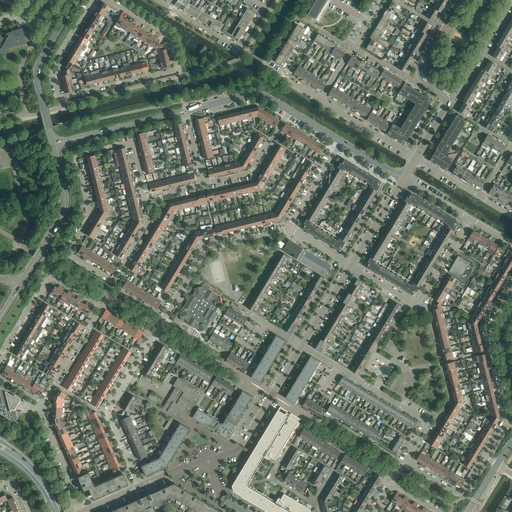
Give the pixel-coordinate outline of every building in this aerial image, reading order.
[(178,0),(175,6),(179,8),(184,0),(178,0)] [(190,0),(189,0),(184,0),(179,8),(184,11),(189,3),(190,0)] [(316,0),(308,15),(316,20),(328,0),(316,0)] [(396,8),(398,4),(391,0),(389,0),(387,4),(395,9),(395,10),(397,11),(398,10),(396,8)] [(490,10),(495,1),(492,0),(478,0),(477,2),(490,10)] [(194,1),(192,5),(189,3),(184,11),(188,14),(195,2),(194,1)] [(435,4),(433,7),(432,8),(438,11),(438,12),(440,13),(443,8),(435,3),(436,2),(433,1),(432,3),(435,4)] [(100,5),(99,5),(98,6),(106,11),(109,6),(102,2),(100,5)] [(195,7),(197,3),(195,2),(188,14),(193,16),(198,8),(195,7)] [(384,9),(386,10),(387,10),(392,14),(393,14),(395,10),(395,9),(387,4),(384,9)] [(97,8),(97,9),(96,12),(103,16),(106,11),(98,6),(97,8)] [(431,6),(428,10),(428,11),(436,16),(438,12),(438,11),(432,8),(433,7),(431,6)] [(202,7),(200,10),(198,8),(193,16),(197,19),(204,8),(202,7)] [(203,12),(205,9),(204,8),(197,19),(201,22),(206,14),(203,12)] [(256,13),(248,8),(246,11),(243,9),(242,11),(253,18),(256,13)] [(427,12),(425,16),(433,21),(436,16),(428,11),(428,10),(426,9),(425,11),(427,12)] [(392,19),(395,15),(393,14),(392,14),(387,10),(386,10),(384,15),(392,20),(391,21),(393,22),(395,20),(392,19)] [(241,12),(244,14),(243,17),(251,22),(253,18),(242,11),(241,12)] [(94,15),(93,15),(92,16),(100,21),(103,16),(96,12),(94,15)] [(211,12),(209,15),(206,14),(201,22),(206,24),(213,13),(211,12)] [(212,17),(214,14),(213,13),(206,24),(210,27),(215,19),(212,17)] [(392,20),(384,15),(381,19),(389,24),(391,21),(392,20)] [(91,17),(92,18),(90,21),(97,26),(100,21),(92,16),(91,17)] [(121,17),(120,16),(114,27),(119,30),(120,28),(125,20),(122,18),(121,17)] [(241,20),(237,18),(237,20),(248,27),(251,22),(243,17),(241,20)] [(220,18),(218,21),(215,19),(210,27),(214,30),(221,19),(220,18)] [(224,24),(221,22),(223,20),(221,19),(214,30),(219,32),(224,24)] [(389,24),(381,19),(378,24),(386,29),(385,30),(388,31),(389,29),(387,28),(389,24)] [(423,19),(420,23),(420,24),(428,29),(431,24),(423,19)] [(129,22),(128,22),(125,20),(120,28),(125,31),(130,22),(129,22)] [(236,21),(239,23),(237,26),(245,31),(248,27),(237,20),(236,21)] [(88,24),(87,25),(86,26),(94,31),(97,26),(90,21),(88,24)] [(131,24),(131,23),(130,22),(125,31),(130,33),(135,26),(131,24)] [(428,29),(420,24),(420,23),(418,22),(417,24),(419,25),(417,29),(425,33),(428,29)] [(386,29),(378,24),(375,29),(383,34),(385,30),(386,29)] [(303,33),(306,29),(298,25),(295,29),(303,34),(302,35),(304,37),(305,35),(303,33)] [(85,27),(86,28),(84,31),(91,36),(93,37),(96,32),(94,31),(86,26),(85,27)] [(139,27),(138,28),(135,26),(130,33),(129,35),(134,38),(140,28),(139,27)] [(235,29),(233,27),(232,29),(243,35),(245,31),(237,26),(235,29)] [(141,30),(141,29),(140,28),(134,38),(139,41),(140,39),(144,32),(141,30)] [(25,44),(24,39),(21,29),(12,32),(7,40),(0,36),(0,57),(10,55),(9,48),(25,44)] [(231,30),(234,32),(232,35),(240,40),(243,35),(232,29),(231,30)] [(303,34),(295,29),(292,34),(300,39),(302,35),(303,34)] [(383,34),(375,29),(372,33),(380,38),(380,39),(382,41),(383,39),(381,37),(383,34)] [(427,34),(425,33),(417,29),(415,32),(417,34),(416,35),(424,39),(427,34)] [(82,34),(81,34),(80,36),(88,41),(91,36),(84,31),(82,34)] [(148,33),(147,34),(144,32),(140,39),(145,42),(150,34),(148,33)] [(424,39),(416,35),(417,34),(415,32),(413,34),(416,35),(414,39),(421,44),(424,39)] [(511,36),(505,32),(502,36),(509,41),(511,36)] [(314,41),(317,44),(318,44),(323,36),(318,33),(314,41)] [(369,38),(372,40),(372,39),(378,43),(380,39),(380,38),(372,33),(369,38)] [(151,36),(151,35),(150,34),(145,42),(149,45),(154,38),(151,36)] [(300,39),(292,34),(289,39),(297,43),(296,44),(299,46),(300,44),(298,42),(300,39)] [(79,37),(80,38),(78,41),(85,46),(88,41),(80,36),(79,37)] [(323,47),(328,39),(323,36),(318,44),(317,44),(316,46),(318,47),(319,45),(323,47)] [(509,41),(502,36),(499,41),(507,45),(509,41)] [(162,45),(158,43),(159,41),(154,38),(149,45),(156,49),(162,45)] [(297,43),(289,39),(286,43),(294,48),(296,44),(297,43)] [(328,50),(332,42),(328,39),(323,47),(327,49),(328,50)] [(377,48),(380,44),(378,43),(372,39),(372,40),(369,44),(377,49),(376,50),(379,51),(380,49),(377,48)] [(421,44),(414,39),(411,43),(411,44),(419,49),(421,44)] [(76,44),(75,44),(74,45),(83,50),(85,52),(88,47),(85,46),(78,41),(76,44)] [(419,49),(411,44),(411,43),(409,41),(408,43),(410,45),(408,49),(416,53),(419,49)] [(496,46),(498,47),(504,50),(507,45),(499,41),(496,46)] [(336,47),(337,45),(332,42),(328,50),(327,49),(325,52),(327,53),(329,50),(332,53),(336,47)] [(294,48),(286,43),(283,48),(291,53),(291,54),(293,55),(294,53),(292,52),(294,48)] [(374,54),(376,50),(377,49),(369,44),(366,49),(374,54)] [(74,47),(74,48),(72,51),(80,55),(83,50),(74,45),(74,47)] [(166,49),(163,50),(162,45),(156,49),(154,51),(155,55),(158,54),(158,57),(167,55),(166,49)] [(331,55),(335,57),(336,58),(340,50),(336,47),(332,53),(331,55)] [(506,51),(504,50),(498,47),(495,51),(503,56),(506,51)] [(291,53),(283,48),(281,52),(289,57),(291,54),(291,53)] [(408,49),(406,52),(405,53),(413,58),(416,53),(408,49)] [(338,59),(341,61),(345,53),(340,50),(336,58),(335,57),(333,59),(335,60),(336,61),(338,59)] [(70,54),(69,54),(68,55),(77,60),(80,55),(72,51),(70,54)] [(413,58),(405,53),(406,52),(403,51),(402,53),(404,54),(402,58),(410,63),(413,58)] [(492,56),(500,61),(503,56),(495,51),(492,56)] [(289,57),(281,52),(278,57),(286,62),(285,63),(288,64),(289,62),(286,61),(289,57)] [(68,56),(68,57),(66,60),(74,65),(77,60),(68,55),(68,56)] [(347,64),(351,67),(352,67),(357,59),(352,56),(347,64)] [(283,67),(285,63),(286,62),(278,57),(275,62),(283,67)] [(410,63),(402,58),(400,62),(399,62),(407,67),(410,63)] [(148,70),(145,59),(139,60),(140,63),(142,72),(144,72),(144,71),(148,70)] [(353,68),(357,70),(358,68),(361,62),(357,59),(352,67),(351,67),(349,69),(351,70),(353,68)] [(65,67),(62,71),(69,72),(72,72),(74,69),(72,68),(74,65),(66,60),(63,66),(65,67)] [(366,62),(362,60),(361,62),(358,68),(362,71),(367,63),(366,62)] [(367,74),(372,66),(368,63),(369,61),(368,60),(366,62),(367,63),(362,71),(367,74)] [(396,67),(404,72),(407,67),(399,62),(400,62),(398,60),(397,62),(399,63),(396,67)] [(497,65),(490,60),(487,65),(494,70),(497,65)] [(169,63),(169,62),(169,61),(160,63),(161,69),(170,67),(169,63)] [(129,75),(130,75),(131,75),(129,65),(128,63),(123,64),(123,67),(126,75),(129,75)] [(494,70),(487,65),(484,70),(491,74),(494,70)] [(303,68),(299,66),(294,74),(299,76),(304,69),(305,69),(306,67),(304,66),(303,68)] [(371,76),(376,68),(375,68),(372,66),(367,74),(371,76)] [(376,79),(381,71),(377,69),(379,67),(377,66),(375,68),(376,68),(371,76),(376,79)] [(107,71),(106,69),(101,70),(103,81),(104,81),(105,81),(105,80),(107,80),(108,81),(109,80),(107,71)] [(304,69),(299,76),(304,79),(308,71),(305,69),(304,69)] [(379,77),(383,80),(384,80),(389,72),(384,69),(379,77)] [(484,70),(482,69),(480,73),(489,79),(491,74),(484,70)] [(99,83),(100,82),(103,81),(101,70),(95,71),(96,74),(98,83),(99,83)] [(64,76),(61,76),(63,82),(71,80),(69,72),(62,71),(64,76)] [(308,71),(304,79),(308,82),(313,74),(314,75),(315,72),(314,71),(312,74),(308,71)] [(98,83),(96,74),(95,74),(95,72),(93,72),(92,72),(90,73),(90,75),(92,84),(93,84),(94,84),(94,83),(96,83),(97,83),(98,83)] [(389,83),(394,75),(389,72),(384,80),(383,80),(382,82),(384,83),(385,81),(389,83)] [(92,84),(90,75),(89,75),(89,74),(88,74),(87,73),(86,74),(85,74),(85,75),(85,76),(83,77),(85,86),(88,85),(89,84),(91,84),(92,84)] [(489,79),(480,73),(477,78),(484,83),(486,84),(489,79)] [(313,74),(308,82),(313,85),(318,77),(314,75),(313,74)] [(394,86),(398,78),(394,75),(389,83),(393,85),(394,86)] [(318,77),(313,85),(317,88),(322,80),(323,80),(325,78),(323,77),(321,79),(318,77)] [(398,89),(403,81),(398,78),(394,86),(393,85),(391,88),(393,89),(395,86),(398,89)] [(481,87),(484,83),(477,78),(474,83),(481,87)] [(327,83),(323,80),(322,80),(317,88),(322,91),(327,83)] [(405,83),(398,93),(416,104),(401,128),(393,124),(387,134),(405,144),(411,134),(432,100),(422,94),(405,83)] [(483,88),(481,87),(474,83),(471,87),(478,92),(481,93),(483,88)] [(337,89),(333,87),(329,94),(334,97),(338,90),(339,90),(341,88),(339,87),(337,89)] [(478,92),(471,87),(468,92),(476,97),(478,92)] [(338,90),(334,97),(338,100),(343,92),(339,90),(338,90)] [(343,92),(338,100),(343,103),(348,95),(349,96),(350,93),(348,92),(347,95),(343,92)] [(476,97),(468,92),(465,97),(473,101),(476,97)] [(502,100),(509,104),(511,99),(505,95),(503,94),(500,99),(502,100)] [(348,95),(343,103),(347,106),(352,98),(349,96),(348,95)] [(463,102),(464,103),(464,102),(470,106),(473,101),(465,97),(463,102)] [(352,98),(347,106),(352,109),(357,101),(358,101),(359,99),(357,98),(356,100),(352,98)] [(497,103),(506,109),(509,104),(502,100),(500,99),(497,103)] [(357,101),(352,109),(357,111),(361,104),(358,101),(357,101)] [(472,107),(470,106),(464,102),(464,103),(462,107),(469,111),(472,107)] [(361,104),(357,111),(361,114),(366,106),(367,107),(368,104),(367,103),(365,106),(361,104)] [(494,108),(504,114),(506,109),(497,103),(494,108)] [(371,109),(367,107),(366,106),(361,114),(366,117),(371,109)] [(261,119),(265,111),(259,107),(251,109),(253,117),(257,116),(261,119)] [(459,112),(466,116),(469,111),(462,107),(459,112)] [(491,112),(501,118),(504,114),(494,108),(491,112)] [(265,111),(261,119),(266,122),(270,114),(265,111)] [(375,115),(371,112),(367,120),(372,123),(376,115),(377,116),(379,113),(377,112),(375,115)] [(489,117),(498,123),(501,118),(491,112),(489,117)] [(271,124),(275,117),(270,114),(266,122),(271,124)] [(376,115),(372,123),(376,126),(381,118),(377,116),(376,115)] [(448,170),(449,168),(454,160),(446,156),(462,129),(464,127),(467,121),(457,115),(436,149),(436,150),(430,160),(448,170)] [(276,128),(280,120),(275,117),(271,124),(276,128)] [(486,122),(495,127),(498,123),(489,117),(486,122)] [(381,118),(376,126),(381,129),(386,121),(388,119),(386,118),(385,120),(381,118)] [(390,124),(386,121),(381,129),(386,132),(390,124)] [(483,127),(492,132),(495,127),(486,122),(483,127)] [(286,124),(281,131),(287,134),(291,127),(286,124)] [(291,137),(296,130),(291,127),(287,134),(291,137)] [(296,140),(301,133),(296,130),(291,137),(296,140)] [(264,138),(257,133),(254,138),(261,143),(264,138)] [(301,143),(306,136),(301,133),(296,140),(301,143)] [(488,135),(482,145),(487,148),(493,138),(488,135)] [(306,136),(301,143),(306,146),(311,139),(306,136)] [(261,143),(254,138),(251,143),(258,148),(261,143)] [(493,138),(487,148),(491,150),(497,141),(493,138)] [(311,139),(306,146),(311,149),(315,141),(311,139)] [(315,141),(311,149),(316,152),(320,144),(315,141)] [(497,141),(491,150),(496,153),(497,151),(502,144),(497,141)] [(151,143),(148,144),(140,146),(141,151),(152,149),(151,143)] [(258,148),(251,143),(248,148),(255,153),(258,148)] [(321,155),(325,148),(320,144),(316,152),(321,155)] [(502,154),(507,147),(502,144),(497,151),(502,154)] [(286,149),(279,145),(276,150),(283,154),(286,149)] [(189,151),(187,146),(179,148),(176,149),(177,154),(180,153),(189,151)] [(255,153),(248,148),(245,153),(252,158),(255,153)] [(143,157),(151,155),(154,154),(152,149),(141,151),(143,157)] [(273,155),(280,159),(283,154),(276,150),(273,155)] [(245,153),(242,158),(249,162),(252,158),(245,153)] [(117,156),(114,157),(116,162),(118,161),(127,159),(125,154),(117,156)] [(270,159),(277,164),(280,159),(273,155),(270,159)] [(249,162),(242,158),(240,161),(236,162),(238,171),(245,169),(249,162)] [(347,173),(370,187),(377,191),(382,181),(343,158),(338,167),(345,172),(347,173)] [(267,164),(274,169),(277,164),(270,159),(267,164)] [(314,164),(307,159),(304,164),(311,169),(314,164)] [(454,171),(452,173),(457,176),(462,169),(463,166),(457,162),(452,170),(454,171)] [(264,169),(271,174),(274,169),(267,164),(264,169)] [(304,164),(301,169),(308,174),(311,169),(304,164)] [(345,172),(338,167),(335,172),(342,177),(344,178),(347,173),(345,172)] [(261,174),(268,179),(271,174),(264,169),(261,174)] [(301,169),(298,174),(305,179),(308,174),(301,169)] [(466,171),(462,169),(457,176),(462,179),(466,171)] [(466,171),(462,179),(466,182),(472,172),(468,169),(466,171)] [(342,177),(335,172),(332,177),(339,182),(342,177)] [(471,185),(472,183),(476,175),(477,174),(472,172),(466,182),(471,185)] [(258,179),(265,183),(268,179),(261,174),(258,179)] [(295,179),(302,184),(305,179),(298,174),(295,179)] [(472,183),(477,186),(481,178),(476,175),(472,183)] [(339,182),(332,177),(329,182),(336,186),(339,182)] [(481,188),(486,181),(481,178),(477,186),(481,188)] [(265,183),(258,179),(256,182),(252,183),(254,192),(261,190),(265,183)] [(292,184),(299,188),(302,184),(295,179),(292,184)] [(336,186),(329,182),(326,187),(333,191),(336,186)] [(495,183),(489,193),(494,196),(499,186),(500,186),(495,183)] [(289,189),(296,193),(299,188),(292,184),(289,189)] [(498,199),(503,191),(504,189),(499,186),(494,196),(498,199)] [(333,191),(326,187),(322,194),(327,198),(327,197),(328,195),(330,196),(333,191)] [(377,191),(370,187),(367,191),(374,196),(377,191)] [(286,194),(293,198),(296,193),(289,189),(286,194)] [(374,196),(367,191),(364,196),(371,201),(374,196)] [(507,194),(503,191),(498,199),(503,201),(507,194)] [(412,206),(446,226),(454,231),(459,222),(454,218),(452,217),(417,196),(418,196),(415,195),(410,192),(405,201),(412,206)] [(507,204),(511,196),(511,193),(509,192),(507,194),(503,201),(507,204)] [(209,200),(209,203),(215,201),(213,193),(206,195),(205,195),(206,201),(208,201),(209,200)] [(283,199),(290,203),(293,198),(286,194),(283,199)] [(327,198),(322,194),(318,199),(326,204),(329,199),(327,198)] [(371,201),(364,196),(361,201),(368,206),(371,201)] [(280,203),(287,208),(290,203),(283,199),(280,203)] [(316,204),(323,209),(326,204),(318,199),(316,204)] [(368,206),(361,201),(358,206),(365,210),(368,206)] [(402,206),(409,210),(412,206),(405,201),(402,206)] [(179,210),(177,202),(169,204),(165,210),(173,215),(175,211),(179,210)] [(277,208),(284,213),(287,208),(280,203),(277,208)] [(325,210),(323,209),(316,204),(313,209),(320,214),(322,215),(325,210)] [(107,205),(99,207),(100,211),(98,215),(105,219),(109,213),(107,205)] [(362,217),(365,210),(358,206),(355,205),(352,210),(357,212),(356,214),(355,215),(361,218),(362,217)] [(399,211),(406,215),(409,210),(402,206),(399,211)] [(284,213),(277,208),(275,212),(271,213),(273,221),(280,219),(284,213)] [(320,214),(313,209),(310,214),(317,219),(320,214)] [(173,215),(165,210),(162,215),(170,220),(173,215)] [(396,216),(403,220),(406,215),(399,211),(396,216)] [(317,219),(310,214),(307,219),(314,223),(317,219)] [(355,215),(353,214),(350,219),(358,223),(361,218),(355,215)] [(105,219),(98,215),(95,220),(102,224),(105,219)] [(131,224),(138,229),(142,222),(140,215),(132,217),(133,221),(131,224)] [(159,220),(167,225),(170,220),(162,215),(159,220)] [(393,221),(400,225),(403,220),(396,216),(393,221)] [(306,231),(306,232),(308,234),(309,232),(333,247),(332,248),(335,250),(335,249),(340,252),(346,243),(338,238),(339,238),(314,223),(307,219),(301,228),(306,231)] [(347,224),(355,228),(358,223),(350,219),(347,224)] [(102,224),(95,220),(92,225),(99,229),(102,224)] [(167,225),(159,220),(157,225),(164,229),(167,225)] [(400,225),(393,221),(390,225),(397,230),(400,225)] [(138,229),(131,224),(128,229),(135,234),(138,229)] [(355,228),(347,224),(344,228),(352,233),(355,228)] [(99,229),(92,225),(89,229),(96,234),(99,229)] [(154,230),(161,234),(164,229),(157,225),(154,230)] [(215,229),(213,230),(215,235),(215,236),(216,235),(223,233),(221,225),(215,227),(216,229),(215,229)] [(392,234),(394,235),(397,230),(390,225),(386,232),(385,233),(391,236),(391,235),(392,234)] [(446,226),(443,231),(451,235),(454,231),(446,226)] [(352,233),(344,228),(341,233),(349,238),(352,233)] [(86,234),(93,239),(96,234),(89,229),(86,234)] [(125,234),(132,239),(135,234),(128,229),(125,234)] [(161,234),(154,230),(151,235),(158,239),(161,234)] [(203,238),(201,230),(194,232),(190,238),(197,243),(199,239),(203,238)] [(478,232),(477,232),(476,232),(473,230),(467,240),(472,244),(474,241),(479,233),(478,232)] [(451,235),(443,231),(440,236),(448,240),(451,235)] [(341,233),(339,238),(338,238),(346,243),(349,238),(341,233)] [(390,242),(393,237),(391,236),(385,233),(382,238),(390,242)] [(481,235),(480,235),(480,234),(479,233),(474,241),(479,244),(483,236),(481,235)] [(132,239),(125,234),(122,239),(129,243),(132,239)] [(148,240),(155,244),(158,239),(151,235),(148,240)] [(448,240),(440,236),(437,241),(445,245),(448,240)] [(487,238),(486,238),(485,238),(483,236),(479,244),(484,247),(489,239),(487,238)] [(197,243),(190,238),(187,243),(194,248),(197,243)] [(379,243),(387,247),(390,242),(382,238),(379,243)] [(119,244),(126,248),(129,243),(122,239),(119,244)] [(491,241),(490,241),(490,240),(489,239),(484,247),(489,250),(493,242),(491,241)] [(155,244),(148,240),(145,244),(152,249),(155,244)] [(282,251),(297,260),(304,248),(303,248),(303,249),(302,248),(302,249),(300,248),(301,247),(296,244),(296,245),(294,244),(294,243),(294,244),(294,243),(289,240),(282,251)] [(445,245),(437,241),(434,246),(442,250),(445,245)] [(492,255),(499,245),(497,244),(496,244),(495,244),(493,242),(489,250),(487,252),(492,255)] [(194,248),(187,243),(184,248),(191,253),(194,248)] [(376,248),(384,252),(387,247),(379,243),(376,248)] [(126,248),(119,244),(116,249),(123,253),(126,248)] [(142,249),(149,254),(152,249),(145,244),(142,249)] [(82,245),(77,253),(82,256),(87,249),(82,245)] [(442,250),(434,246),(431,251),(439,255),(442,250)] [(191,253),(184,248),(181,253),(188,257),(191,253)] [(373,253),(381,257),(384,252),(376,248),(373,253)] [(87,259),(92,251),(87,249),(82,256),(87,259)] [(113,254),(120,258),(123,253),(116,249),(113,254)] [(149,254),(142,249),(139,254),(146,259),(149,254)] [(332,265),(306,250),(299,261),(325,277),(332,265)] [(92,262),(97,254),(92,251),(87,259),(92,262)] [(431,251),(428,256),(430,257),(430,258),(429,259),(434,262),(435,262),(439,255),(431,251)] [(289,257),(282,252),(279,257),(286,262),(289,257)] [(188,257),(181,253),(178,258),(185,262),(188,257)] [(370,257),(378,262),(381,257),(373,253),(370,257)] [(97,254),(92,262),(97,265),(102,257),(97,254)] [(136,259),(143,264),(146,259),(139,254),(136,259)] [(475,266),(458,255),(456,259),(457,259),(457,261),(455,260),(449,271),(466,282),(475,266)] [(102,257),(97,265),(102,268),(106,260),(102,257)] [(276,262),(284,266),(286,262),(279,257),(276,262)] [(412,282),(378,262),(370,257),(365,266),(414,296),(419,287),(412,283),(412,282)] [(185,262),(178,258),(175,263),(182,267),(185,262)] [(429,259),(427,258),(424,263),(431,268),(434,262),(429,259)] [(143,264),(136,259),(133,264),(140,268),(143,264)] [(106,260),(102,268),(107,271),(111,263),(106,260)] [(273,266),(281,271),(284,266),(276,262),(273,266)] [(112,274),(116,266),(111,263),(107,271),(112,274)] [(182,267),(175,263),(172,268),(180,272),(182,267)] [(421,268),(428,273),(431,268),(424,263),(421,268)] [(510,270),(510,269),(511,269),(511,267),(504,263),(501,267),(509,272),(510,270)] [(130,269),(137,274),(140,268),(133,264),(130,269)] [(270,271),(278,276),(281,271),(273,266),(270,271)] [(507,276),(507,275),(507,274),(509,272),(501,267),(498,272),(506,277),(507,276)] [(180,272),(172,268),(169,273),(177,277),(180,272)] [(418,273),(425,277),(428,273),(421,268),(418,273)] [(268,275),(275,280),(278,276),(270,271),(268,275)] [(505,279),(506,278),(506,277),(498,272),(496,271),(493,276),(495,277),(503,282),(504,280),(505,279)] [(177,277),(169,273),(166,277),(174,282),(177,277)] [(325,278),(317,273),(314,278),(322,283),(325,278)] [(415,278),(422,282),(425,277),(418,273),(415,278)] [(457,279),(449,274),(448,277),(447,278),(446,278),(445,279),(454,284),(457,279)] [(265,280),(272,285),(275,280),(268,275),(265,280)] [(174,282),(166,277),(163,282),(171,287),(174,282)] [(501,286),(501,285),(502,284),(503,282),(495,277),(492,282),(500,287),(501,286)] [(311,283),(319,287),(322,283),(314,278),(311,283)] [(415,278),(412,282),(412,283),(419,287),(422,282),(415,278)] [(365,284),(358,279),(355,284),(362,289),(365,284)] [(445,280),(445,281),(444,282),(443,284),(451,289),(454,284),(445,279),(445,280)] [(127,280),(123,288),(128,291),(132,283),(127,280)] [(272,285),(265,280),(262,285),(270,289),(272,285)] [(160,287),(168,292),(171,287),(163,282),(160,287)] [(498,290),(498,289),(499,288),(500,288),(500,287),(492,282),(489,287),(497,291),(498,290)] [(133,294),(137,286),(132,283),(128,291),(133,294)] [(308,287),(316,292),(319,287),(311,283),(308,287)] [(210,287),(205,284),(203,286),(202,287),(202,286),(202,287),(195,288),(195,291),(192,295),(191,294),(184,307),(185,308),(182,312),(180,313),(181,320),(186,319),(186,321),(188,323),(187,324),(194,328),(194,327),(197,329),(199,329),(200,331),(207,330),(207,327),(211,321),(213,322),(218,313),(216,312),(220,306),(222,305),(221,298),(218,298),(217,296),(214,294),(215,293),(209,290),(210,287)] [(352,289),(359,293),(362,289),(355,284),(352,289)] [(453,290),(451,289),(443,284),(442,286),(441,287),(440,288),(440,289),(448,294),(450,295),(453,290)] [(55,286),(50,294),(55,297),(61,286),(59,285),(57,288),(55,286)] [(270,289),(262,285),(259,289),(267,294),(270,289)] [(61,290),(63,288),(61,286),(55,297),(59,300),(64,292),(61,290)] [(138,297),(142,289),(137,286),(133,294),(138,297)] [(484,291),(486,292),(495,297),(495,295),(495,294),(497,291),(489,287),(487,286),(484,291)] [(305,292),(313,297),(316,292),(308,287),(305,292)] [(143,300),(147,292),(142,289),(138,297),(143,300)] [(267,294),(259,289),(256,294),(264,299),(267,294)] [(349,293),(357,298),(359,293),(352,289),(349,293)] [(439,290),(439,291),(438,292),(437,294),(445,299),(448,294),(440,289),(439,290)] [(68,291),(67,294),(64,292),(59,300),(64,303),(70,292),(68,291)] [(71,296),(72,293),(70,292),(64,303),(69,305),(73,298),(71,296)] [(147,292),(143,300),(147,303),(152,295),(147,292)] [(303,297),(310,301),(313,297),(305,292),(303,297)] [(492,299),(493,298),(494,298),(495,297),(486,292),(484,297),(491,301),(492,299)] [(346,298),(354,302),(357,298),(349,293),(346,298)] [(264,299),(256,294),(254,299),(261,303),(264,299)] [(445,299),(437,294),(434,299),(436,300),(434,305),(441,306),(445,299)] [(152,295),(147,303),(152,306),(157,298),(152,295)] [(78,296),(76,299),(73,298),(69,305),(73,308),(80,298),(78,296)] [(300,301),(308,306),(310,301),(303,297),(300,301)] [(489,305),(489,304),(490,303),(491,301),(484,297),(481,302),(489,306),(489,305)] [(80,302),(82,299),(80,298),(73,308),(78,311),(82,303),(80,302)] [(157,309),(158,307),(162,301),(157,298),(152,306),(157,309)] [(343,302),(351,307),(354,302),(346,298),(343,302)] [(261,303),(254,299),(251,303),(258,308),(261,303)] [(400,305),(393,300),(390,305),(397,310),(400,305)] [(489,306),(481,302),(478,300),(476,305),(478,306),(485,311),(486,309),(487,308),(488,308),(489,306)] [(308,306),(300,301),(297,306),(305,311),(308,306)] [(42,304),(43,305),(42,308),(49,312),(52,308),(43,302),(42,304)] [(87,302),(85,305),(82,303),(78,311),(82,314),(89,303),(87,302)] [(341,307),(348,312),(351,307),(343,302),(341,307)] [(87,317),(92,309),(89,307),(91,304),(89,303),(82,314),(87,317)] [(248,308),(255,313),(258,308),(251,303),(248,308)] [(387,310),(394,314),(397,310),(390,305),(387,310)] [(443,313),(441,306),(434,305),(435,309),(432,310),(434,316),(443,313)] [(305,311),(297,306),(294,311),(302,315),(305,311)] [(484,315),(483,315),(483,314),(484,313),(485,311),(478,306),(475,311),(483,316),(484,315)] [(229,307),(224,315),(229,318),(234,310),(229,307)] [(338,312),(345,316),(348,312),(341,307),(338,312)] [(40,310),(39,310),(38,312),(47,317),(49,312),(42,308),(40,310)] [(106,310),(101,317),(106,320),(110,313),(106,310)] [(234,321),(238,313),(234,310),(229,318),(234,321)] [(299,320),(302,315),(294,311),(293,310),(292,311),(293,312),(291,315),(299,320)] [(384,314),(392,319),(394,314),(387,310),(384,314)] [(480,319),(481,318),(482,317),(482,318),(483,316),(475,311),(472,316),(479,321),(480,319)] [(37,314),(38,314),(36,317),(44,322),(47,317),(38,312),(37,314)] [(345,316),(338,312),(335,316),(343,321),(345,316)] [(110,313),(106,320),(110,323),(115,315),(110,313)] [(238,313),(234,321),(238,324),(243,316),(238,313)] [(381,319),(389,324),(392,319),(384,314),(381,319)] [(115,315),(110,323),(115,326),(120,318),(115,315)] [(299,320),(291,315),(289,320),(296,324),(299,320)] [(243,326),(248,319),(243,316),(238,324),(243,326)] [(343,321),(335,316),(332,321),(340,326),(343,321)] [(479,321),(472,316),(468,323),(477,324),(479,321)] [(34,320),(33,319),(32,321),(41,326),(44,322),(36,317),(34,320)] [(120,318),(115,326),(120,329),(124,321),(120,318)] [(286,324),(294,329),(296,324),(289,320),(288,320),(285,318),(283,322),(286,324)] [(448,324),(447,318),(444,319),(435,321),(435,323),(436,323),(436,324),(437,327),(445,325),(448,324)] [(378,324),(386,328),(389,324),(381,319),(378,324)] [(80,327),(83,329),(84,327),(74,320),(71,325),(78,330),(80,327)] [(41,326),(32,321),(31,323),(32,324),(30,326),(41,332),(43,328),(41,326)] [(124,321),(120,329),(124,332),(129,324),(124,321)] [(340,326),(332,321),(329,325),(337,330),(340,326)] [(467,331),(470,330),(478,328),(477,324),(468,323),(465,323),(467,331)] [(71,325),(68,324),(65,328),(66,329),(68,330),(78,336),(80,334),(77,333),(78,330),(71,325)] [(129,324),(124,332),(129,334),(134,327),(129,324)] [(283,329),(291,334),(294,329),(286,324),(283,329)] [(376,328),(383,333),(386,328),(378,324),(376,328)] [(449,329),(448,324),(445,325),(437,327),(437,329),(438,330),(437,331),(437,332),(447,330),(449,329)] [(337,330),(329,325),(327,330),(334,335),(337,330)] [(29,329),(28,328),(27,330),(38,337),(41,332),(30,326),(29,329)] [(134,327),(129,334),(134,337),(138,329),(134,327)] [(373,333),(381,338),(383,333),(376,328),(373,333)] [(66,329),(63,333),(65,334),(73,339),(74,337),(77,338),(78,336),(68,330),(66,329)] [(138,340),(143,332),(138,329),(134,337),(138,340)] [(25,332),(26,333),(25,335),(33,340),(35,342),(38,337),(27,330),(25,332)] [(334,335),(327,330),(324,335),(332,339),(334,335)] [(104,335),(96,331),(93,336),(101,340),(104,335)] [(214,332),(209,340),(214,343),(219,335),(214,332)] [(246,370),(245,371),(244,373),(261,383),(265,376),(266,377),(268,374),(267,374),(274,362),(275,363),(276,361),(275,360),(282,348),(283,349),(285,347),(283,346),(286,341),(272,332),(269,337),(274,340),(253,375),(246,370)] [(63,333),(60,338),(62,339),(73,346),(74,344),(71,342),(73,339),(65,334),(63,333)] [(381,338),(373,333),(370,337),(378,342),(381,338)] [(23,338),(22,337),(21,339),(30,345),(33,340),(25,335),(23,338)] [(219,346),(223,338),(219,335),(214,343),(219,346)] [(332,339),(324,335),(321,339),(329,344),(332,339)] [(90,340),(98,345),(101,340),(93,336),(90,340)] [(378,342),(370,337),(367,342),(375,347),(378,342)] [(223,338),(219,346),(223,348),(228,341),(223,338)] [(20,341),(21,342),(19,345),(27,349),(30,351),(32,347),(30,346),(31,345),(30,345),(21,339),(20,341)] [(69,346),(72,347),(73,346),(62,339),(59,344),(67,348),(69,346)] [(329,344),(321,339),(318,344),(326,349),(329,344)] [(87,345),(95,349),(98,345),(90,340),(87,345)] [(228,351),(233,344),(228,341),(223,348),(228,351)] [(375,347),(367,342),(364,347),(372,351),(375,347)] [(68,353),(66,351),(67,348),(59,344),(57,348),(67,355),(68,353)] [(169,348),(161,344),(159,349),(166,353),(169,348)] [(315,349),(323,354),(326,349),(318,344),(315,349)] [(18,347),(17,347),(15,349),(24,354),(27,349),(19,345),(18,347)] [(85,349),(92,354),(95,349),(87,345),(85,349)] [(475,353),(484,351),(483,348),(483,347),(483,346),(483,345),(474,347),(475,353)] [(131,352),(123,347),(121,352),(128,357),(131,352)] [(372,351),(364,347),(362,351),(369,356),(372,351)] [(63,355),(66,357),(67,355),(57,348),(54,353),(62,358),(63,355)] [(14,351),(15,351),(14,354),(21,359),(24,354),(15,349),(14,351)] [(82,354),(89,359),(92,354),(85,349),(82,354)] [(156,353),(164,358),(166,353),(159,349),(156,353)] [(369,356),(362,351),(359,356),(367,361),(369,356)] [(118,357),(125,362),(128,357),(121,352),(118,357)] [(231,352),(226,360),(231,363),(236,355),(231,352)] [(63,362),(60,360),(62,358),(54,353),(51,358),(62,364),(63,362)] [(153,358),(161,362),(164,358),(156,353),(153,358)] [(79,359),(87,363),(89,359),(82,354),(79,359)] [(486,360),(485,354),(476,356),(478,362),(486,360)] [(181,355),(176,363),(181,366),(186,358),(181,355)] [(236,366),(241,358),(236,355),(231,363),(236,366)] [(290,391),(288,390),(287,392),(288,393),(285,398),(300,407),(303,402),(298,399),(319,364),(326,369),(328,366),(311,356),(307,363),(305,362),(304,364),(305,365),(298,377),(297,376),(296,378),(297,379),(290,391)] [(367,361),(359,356),(356,361),(364,365),(367,361)] [(115,361),(123,366),(125,362),(118,357),(115,361)] [(58,364),(60,366),(62,364),(51,358),(48,362),(56,367),(58,364)] [(161,362),(153,358),(150,363),(158,367),(161,362)] [(186,369),(190,361),(186,358),(181,366),(186,369)] [(240,369),(245,361),(241,358),(236,366),(240,369)] [(87,363),(79,359),(76,363),(84,368),(87,363)] [(112,366),(120,371),(123,366),(115,361),(112,366)] [(190,371),(195,364),(190,361),(186,369),(190,371)] [(250,364),(245,361),(240,369),(245,371),(246,370),(250,364)] [(364,365),(356,361),(353,365),(361,370),(364,365)] [(12,364),(9,362),(2,373),(5,375),(4,376),(6,377),(12,368),(10,367),(11,367),(12,364)] [(57,371),(54,369),(56,367),(48,362),(45,367),(56,373),(57,371)] [(456,368),(454,362),(446,364),(447,370),(456,368)] [(84,368),(76,363),(73,368),(81,373),(84,368)] [(158,367),(150,363),(148,367),(156,372),(158,367)] [(195,374),(200,367),(195,364),(190,371),(195,374)] [(350,370),(358,375),(361,370),(353,365),(350,370)] [(109,371),(117,375),(120,371),(112,366),(109,371)] [(43,372),(50,376),(52,373),(55,375),(56,373),(45,367),(43,372)] [(145,372),(153,377),(156,372),(148,367),(145,372)] [(200,367),(195,374),(200,377),(204,369),(200,367)] [(8,378),(9,377),(12,379),(16,371),(12,368),(6,377),(8,378)] [(14,380),(14,381),(16,383),(21,374),(22,371),(18,368),(16,371),(12,379),(14,380)] [(81,373),(73,368),(71,373),(78,377),(81,373)] [(204,369),(200,377),(204,380),(209,372),(204,369)] [(107,375),(114,380),(117,375),(109,371),(107,375)] [(209,383),(214,375),(209,372),(204,380),(209,383)] [(78,377),(71,373),(68,377),(75,382),(78,377)] [(18,384),(18,383),(21,384),(26,377),(21,374),(16,383),(18,384)] [(114,380),(107,375),(104,380),(111,385),(114,380)] [(343,376),(338,384),(343,387),(348,379),(343,376)] [(23,386),(23,387),(25,388),(30,379),(26,377),(21,384),(23,386)] [(75,382),(68,377),(65,382),(73,386),(75,382)] [(216,377),(212,384),(216,387),(221,380),(216,377)] [(27,389),(27,388),(30,390),(35,382),(30,379),(25,388),(27,389)] [(348,390),(353,382),(348,379),(343,387),(348,390)] [(111,385),(104,380),(101,385),(109,389),(111,385)] [(221,390),(226,382),(221,380),(216,387),(221,390)] [(180,419),(181,418),(185,420),(190,412),(191,412),(203,393),(184,381),(179,389),(176,387),(163,409),(180,419)] [(33,391),(32,393),(34,394),(39,385),(35,382),(30,390),(33,391)] [(37,394),(40,396),(46,385),(41,382),(39,385),(34,394),(36,395),(37,394)] [(62,387),(70,391),(73,386),(65,382),(62,387)] [(226,382),(221,390),(226,393),(230,385),(226,382)] [(353,393),(357,385),(353,382),(348,390),(353,393)] [(109,389),(101,385),(98,389),(106,394),(109,389)] [(231,396),(235,389),(235,388),(230,385),(226,393),(231,396)] [(357,395),(362,388),(357,385),(353,393),(357,395)] [(240,418),(241,418),(243,416),(241,415),(248,404),(250,404),(251,402),(250,401),(253,396),(236,386),(235,388),(235,389),(241,393),(226,419),(236,425),(240,418)] [(0,414),(19,426),(19,425),(17,416),(15,408),(21,399),(14,395),(12,396),(1,389),(0,388),(0,414)] [(362,398),(367,391),(362,388),(357,395),(362,398)] [(106,394),(98,389),(95,394),(103,398),(106,394)] [(67,395),(59,390),(56,395),(64,399),(67,395)] [(366,401),(371,393),(367,391),(362,398),(366,401)] [(162,400),(151,393),(147,399),(158,406),(162,400)] [(371,404),(376,396),(371,393),(366,401),(371,404)] [(486,395),(484,396),(485,401),(487,401),(495,399),(494,393),(486,395)] [(103,398),(95,394),(93,398),(100,403),(103,398)] [(139,399),(131,394),(128,399),(136,404),(139,399)] [(464,403),(462,395),(454,397),(455,401),(453,405),(460,409),(464,403)] [(376,407),(380,399),(376,396),(371,404),(376,407)] [(90,403),(97,408),(100,403),(93,398),(90,403)] [(307,398),(302,406),(307,409),(312,401),(307,398)] [(136,404),(128,399),(125,404),(133,408),(136,404)] [(380,399),(376,407),(380,409),(385,402),(380,399)] [(312,412),(317,404),(312,401),(307,409),(312,412)] [(385,402),(380,409),(385,412),(390,404),(385,402)] [(329,412),(332,414),(337,406),(332,403),(327,411),(329,412)] [(122,408),(130,413),(133,408),(125,404),(122,408)] [(317,404),(312,412),(317,415),(321,407),(320,406),(317,404)] [(390,404),(385,412),(390,415),(394,407),(390,404)] [(457,414),(460,409),(453,405),(450,410),(457,414)] [(335,416),(337,416),(341,409),(337,406),(332,414),(335,416)] [(311,511),(310,510),(311,510),(284,494),(281,499),(279,498),(278,499),(276,502),(250,486),(249,482),(265,456),(269,459),(271,457),(276,460),(301,419),(291,413),(290,414),(287,412),(288,411),(280,407),(233,486),(234,491),(268,511),(311,511)] [(321,418),(326,410),(321,407),(317,415),(321,418)] [(394,407),(390,415),(394,418),(399,410),(394,407)] [(221,423),(219,422),(220,421),(198,408),(192,418),(200,422),(199,424),(201,425),(202,424),(214,431),(213,432),(215,434),(221,423)] [(338,417),(338,418),(341,420),(346,412),(341,409),(337,416),(338,417)] [(399,410),(394,418),(399,421),(403,413),(399,410)] [(457,414),(450,410),(447,414),(454,419),(457,414)] [(498,410),(490,412),(491,416),(489,419),(496,424),(500,417),(498,410)] [(95,411),(87,415),(89,420),(98,417),(95,411)] [(344,422),(345,421),(346,422),(350,415),(346,412),(341,420),(344,422)] [(403,413),(399,421),(403,423),(408,416),(403,413)] [(451,424),(454,419),(447,414),(444,419),(451,424)] [(347,423),(350,425),(355,418),(350,415),(346,422),(347,423)] [(130,416),(122,420),(124,425),(132,421),(130,416)] [(408,416),(403,423),(408,426),(413,418),(408,416)] [(92,425),(100,422),(98,417),(89,420),(92,425)] [(174,419),(171,417),(164,428),(167,430),(174,419)] [(354,427),(355,428),(360,420),(355,418),(350,425),(354,427)] [(413,429),(418,421),(413,418),(408,426),(413,429)] [(223,423),(222,422),(221,423),(215,434),(216,434),(217,434),(218,433),(227,439),(228,438),(228,439),(229,438),(234,430),(233,429),(236,425),(226,419),(223,423)] [(448,429),(451,424),(444,419),(441,424),(448,429)] [(496,424),(489,419),(486,424),(493,429),(496,424)] [(357,429),(360,431),(364,423),(360,420),(355,428),(357,429)] [(126,430),(134,426),(132,421),(124,425),(126,430)] [(56,430),(65,427),(62,422),(54,425),(56,430)] [(100,422),(92,425),(94,430),(102,426),(100,422)] [(190,429),(181,423),(160,458),(142,466),(146,476),(154,473),(155,474),(157,473),(157,472),(167,467),(169,464),(170,465),(172,463),(170,462),(178,450),(179,451),(180,448),(179,448),(186,436),(187,437),(189,435),(187,434),(190,429)] [(363,433),(363,432),(365,433),(369,426),(364,423),(360,431),(363,433)] [(448,429),(441,424),(438,429),(446,434),(448,429)] [(490,434),(493,429),(486,424),(483,429),(490,434)] [(96,435),(104,431),(102,426),(94,430),(96,435)] [(128,435),(136,431),(134,426),(126,430),(128,435)] [(366,434),(366,435),(369,437),(374,429),(369,426),(365,433),(366,434)] [(65,427),(56,430),(59,436),(67,432),(65,427)] [(304,429),(299,437),(304,440),(308,432),(304,429)] [(372,439),(373,438),(374,439),(378,432),(374,429),(369,437),(372,439)] [(446,434),(438,429),(435,434),(443,438),(446,434)] [(487,438),(490,434),(483,429),(480,434),(487,438)] [(98,440),(106,436),(104,431),(96,435),(98,440)] [(130,440),(139,436),(136,431),(128,435),(130,440)] [(67,432),(59,436),(61,440),(69,437),(67,432)] [(308,443),(313,435),(308,432),(304,440),(308,443)] [(375,440),(378,442),(383,435),(378,432),(374,439),(375,440)] [(443,438),(435,434),(432,439),(440,443),(443,438)] [(477,439),(484,443),(487,438),(480,434),(477,439)] [(313,446),(318,438),(313,435),(308,443),(313,446)] [(406,439),(398,435),(395,440),(403,444),(404,443),(406,439)] [(106,436),(98,440),(100,445),(109,441),(106,436)] [(139,436),(130,440),(133,445),(141,441),(139,436)] [(69,437),(61,440),(63,445),(71,442),(69,437)] [(318,448),(322,441),(318,438),(313,446),(318,448)] [(437,448),(440,443),(432,439),(429,444),(437,448)] [(484,443),(477,439),(474,444),(481,448),(484,443)] [(402,446),(402,445),(403,444),(395,440),(393,444),(400,449),(402,446)] [(102,450),(111,446),(109,441),(100,445),(102,450)] [(141,441),(133,445),(135,450),(143,446),(141,441)] [(322,441),(318,448),(322,451),(327,444),(322,441)] [(65,450),(73,447),(71,442),(63,445),(65,450)] [(327,444),(322,451),(327,454),(331,446),(327,444)] [(398,452),(400,449),(393,444),(390,449),(397,454),(398,454),(397,453),(398,452)] [(478,453),(481,448),(474,444),(471,449),(478,453)] [(105,455),(113,451),(111,446),(102,450),(105,455)] [(143,446),(135,450),(137,455),(145,451),(143,446)] [(331,446),(327,454),(331,457),(336,449),(331,446)] [(73,447),(65,450),(67,455),(76,452),(73,447)] [(301,451),(294,447),(291,451),(298,456),(301,451)] [(336,460),(341,452),(336,449),(331,457),(336,460)] [(478,453),(471,449),(468,454),(475,458),(478,453)] [(107,460),(115,456),(113,451),(105,455),(107,460)] [(139,460),(147,456),(145,451),(137,455),(139,460)] [(288,456),(296,461),(298,456),(291,451),(288,456)] [(76,452),(67,455),(69,460),(78,457),(76,452)] [(422,463),(426,456),(421,453),(417,460),(422,463)] [(472,463),(475,458),(468,454),(465,458),(472,463)] [(345,455),(341,462),(345,465),(350,458),(345,455)] [(115,456),(107,460),(109,465),(117,461),(115,456)] [(296,461),(288,456),(285,461),(293,465),(296,461)] [(431,459),(426,456),(422,463),(427,466),(431,459)] [(78,457),(69,460),(72,465),(80,462),(78,457)] [(350,468),(355,460),(350,458),(345,465),(350,468)] [(472,463),(465,458),(462,464),(469,468),(472,463)] [(431,469),(436,462),(431,459),(427,466),(431,469)] [(355,460),(350,468),(355,471),(359,463),(355,460)] [(111,470),(120,466),(117,461),(109,465),(111,470)] [(282,465),(290,470),(293,465),(285,461),(282,465)] [(80,462),(72,465),(74,470),(82,467),(80,462)] [(436,472),(441,465),(436,462),(431,469),(436,472)] [(329,468),(321,463),(318,468),(326,473),(329,468)] [(359,463),(355,471),(359,474),(364,466),(359,463)] [(446,468),(441,465),(436,472),(441,475),(446,468)] [(364,476),(369,469),(364,466),(359,474),(364,476)] [(76,475),(84,472),(82,467),(74,470),(76,475)] [(316,473),(323,477),(326,473),(318,468),(316,473)] [(450,471),(446,468),(441,475),(446,478),(450,471)] [(455,474),(450,471),(446,478),(451,481),(455,474)] [(88,472),(77,477),(79,482),(78,482),(79,484),(80,484),(83,491),(88,489),(90,493),(86,495),(86,496),(87,497),(88,497),(91,496),(93,500),(104,495),(105,496),(107,495),(107,494),(121,488),(123,488),(123,487),(128,485),(123,474),(94,486),(88,472)] [(289,473),(284,481),(289,484),(294,476),(289,473)] [(323,477),(316,473),(313,477),(320,482),(323,477)] [(344,477),(337,473),(334,477),(341,482),(344,477)] [(383,478),(375,473),(373,478),(380,482),(383,478)] [(456,484),(460,476),(455,474),(451,481),(456,484)] [(294,486),(298,479),(294,476),(289,484),(294,486)] [(465,480),(460,476),(456,484),(461,487),(465,480)] [(310,482),(318,487),(320,482),(313,477),(310,482)] [(331,482),(339,487),(341,482),(334,477),(331,482)] [(370,482),(377,487),(380,482),(373,478),(370,482)] [(298,479),(294,486),(298,489),(303,481),(298,479)] [(303,492),(308,484),(303,481),(298,489),(303,492)] [(339,487),(331,482),(328,487),(336,491),(339,487)] [(367,487),(375,492),(377,487),(370,482),(367,487)] [(154,506),(155,508),(156,507),(155,505),(174,497),(198,511),(223,511),(222,511),(221,511),(209,504),(209,503),(207,502),(207,503),(198,498),(199,497),(197,496),(196,497),(183,489),(183,488),(182,486),(181,487),(175,484),(162,489),(162,488),(160,489),(160,490),(151,494),(151,493),(148,494),(149,495),(148,495),(153,506),(154,506)] [(331,495),(333,496),(336,491),(328,487),(325,491),(331,495)] [(364,492),(372,496),(375,492),(367,487),(364,492)] [(327,501),(331,495),(325,491),(320,500),(327,501)] [(361,496),(369,501),(372,496),(364,492),(361,496)] [(398,496),(400,493),(397,492),(391,502),(396,505),(401,497),(398,496)] [(369,501),(361,496),(359,501),(366,505),(369,501)] [(405,496),(403,499),(401,497),(396,505),(401,508),(407,497),(405,496)] [(7,500),(10,507),(15,505),(12,497),(7,500)] [(139,511),(145,510),(145,511),(147,511),(146,509),(147,509),(142,498),(141,498),(141,497),(139,498),(139,499),(130,503),(130,502),(128,503),(128,504),(114,510),(113,509),(111,510),(112,511),(110,511),(139,511)] [(407,501),(409,499),(407,497),(401,508),(405,511),(410,503),(407,501)] [(329,508),(327,501),(320,500),(323,510),(329,508)] [(366,505),(359,501),(356,505),(363,510),(366,505)] [(414,502),(412,505),(410,503),(405,511),(404,511),(410,511),(416,503),(414,502)] [(416,507),(418,504),(416,503),(410,511),(416,511),(419,509),(416,507)]
